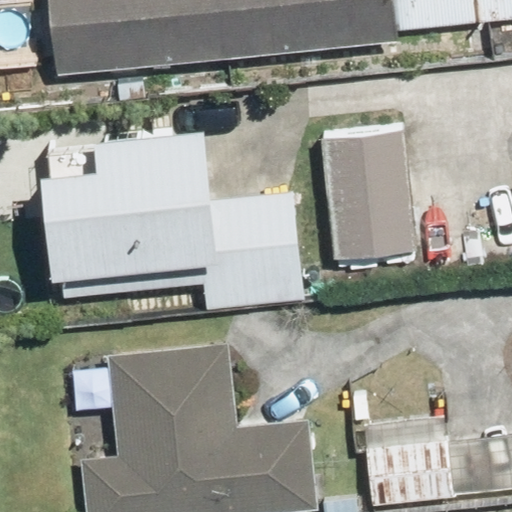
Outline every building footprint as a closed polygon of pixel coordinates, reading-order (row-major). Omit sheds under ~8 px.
[(511,0),(35,0),(35,16),(50,75),(390,39),(389,28),(511,16),(511,0)] [(25,208),(38,274),(56,272),(58,292),(196,279),(201,308),(298,298),(286,190),(198,199),(191,125),(79,136),(82,167),(27,172),(25,208)] [(405,126),(319,132),(327,258),(414,252),(405,126)] [(77,457),(82,511),(268,511),(314,508),(306,417),(231,424),(223,342),(102,354),(112,454),(77,457)] [(511,434),(442,436),(442,417),(363,418),(364,500),(443,498),(443,490),(511,488),(511,434)]
